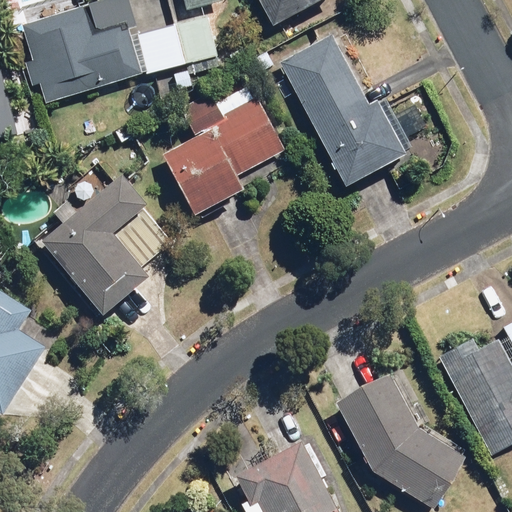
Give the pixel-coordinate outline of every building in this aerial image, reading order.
[(58,20),(25,29),(47,106),(152,75),(141,35),(139,29),(130,0),(95,0),(89,2),(56,11),(58,20)] [(183,0),(185,9),(225,0),(224,0),(263,0),(277,27),(325,0),(183,0)] [(152,75),(172,70),(178,88),(194,84),(189,65),(220,56),(208,16),(141,35),(152,75)] [(375,101),(335,29),(278,61),(349,190),(413,154),(382,97),(375,101)] [(0,140),(21,136),(0,44),(0,140)] [(245,178),(293,146),(259,93),(227,114),(210,88),(181,107),(198,133),(164,155),(205,218),(251,188),(245,178)] [(128,172),(118,180),(68,221),(45,240),(108,317),(158,276),(148,265),(175,243),(145,206),(152,201),(128,172)] [(37,307),(0,283),(0,411),(6,416),(18,397),(45,356),(51,346),(23,328),(37,307)] [(511,366),(492,329),(444,355),(497,456),(511,447),(511,366)] [(398,376),(343,401),(374,470),(439,509),(471,455),(420,425),(398,376)] [(345,511),(310,440),(230,480),(245,511),(345,511)]
